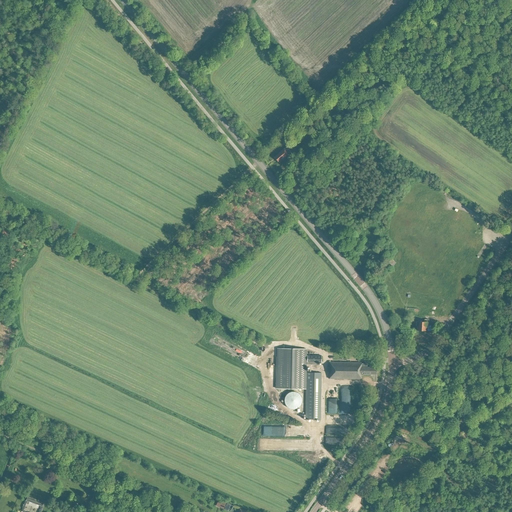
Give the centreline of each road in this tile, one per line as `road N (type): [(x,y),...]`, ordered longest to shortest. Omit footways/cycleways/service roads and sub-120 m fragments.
road 1 (tertiary): [(390,361),(374,300),(123,0)]
road 2 (secondary): [(390,361),(431,344),(511,235)]
road 3 (secondary): [(313,511),(374,426),(390,361)]
